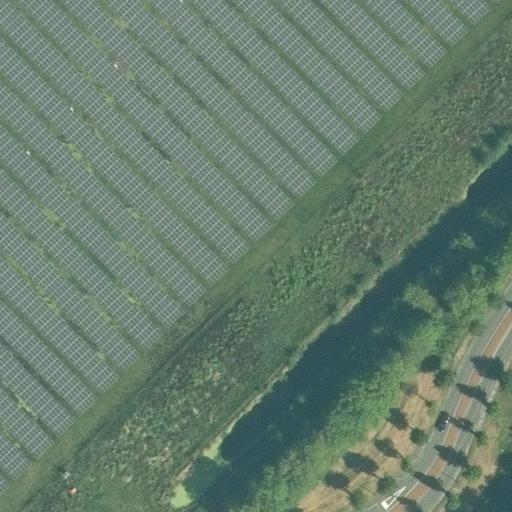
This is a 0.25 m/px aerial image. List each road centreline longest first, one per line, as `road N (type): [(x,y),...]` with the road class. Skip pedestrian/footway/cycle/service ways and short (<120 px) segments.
road 1 (primary): [(511,294),(472,357),(430,455),(376,511)]
road 2 (primary): [(419,511),(452,466),(511,336)]
